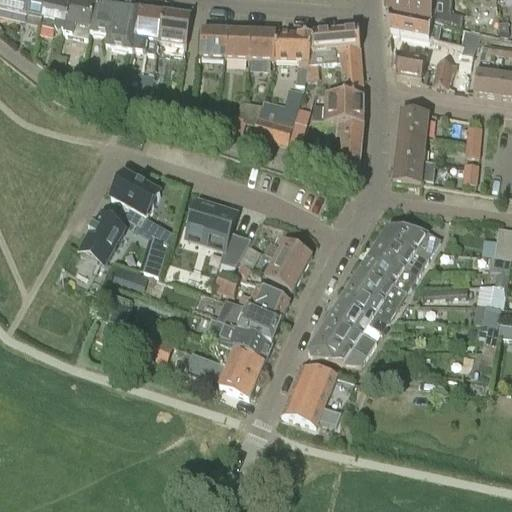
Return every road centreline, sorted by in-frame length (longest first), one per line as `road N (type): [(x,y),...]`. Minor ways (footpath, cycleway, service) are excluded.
road 1 (residential): [(374,185),(89,103),(0,47)]
road 2 (residential): [(345,246),(260,203),(112,159),(69,229)]
road 3 (residential): [(259,434),(345,246)]
road 4 (residential): [(175,0),(319,17),(375,15)]
road 5 (residential): [(369,202),(511,223)]
road 6 (residential): [(511,118),(378,101)]
